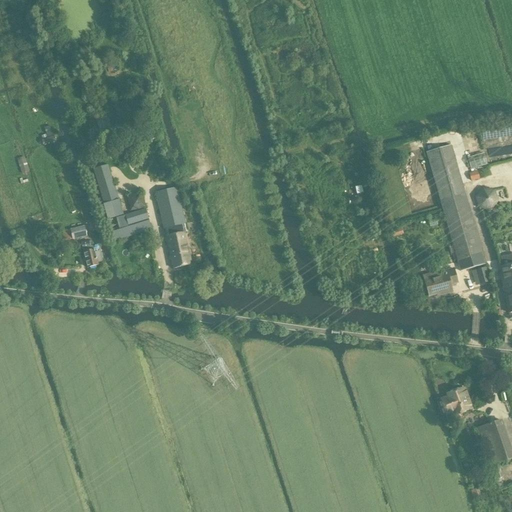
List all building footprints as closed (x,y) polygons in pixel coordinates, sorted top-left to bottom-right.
[(96,120),(101,137),(113,133),(108,116),(96,120)] [(56,141),(54,137),(53,137),(48,139),(47,139),(43,141),(42,141),(43,145),(52,143),(55,141),(56,141)] [(484,265),(450,146),(426,153),(460,271),(484,265)] [(114,242),(151,230),(147,216),(146,210),(124,216),(119,200),(118,201),(108,165),(93,170),(103,206),(114,242)] [(186,233),(176,188),(155,193),(173,270),(191,266),(184,233),(186,233)] [(475,198),(479,208),(490,210),(497,202),(494,191),(483,189),(475,198)] [(130,212),(145,208),(142,193),(127,196),(130,212)] [(87,237),(85,231),(84,226),(70,230),(73,240),(87,237)] [(89,241),(81,243),(82,250),(83,250),(84,253),(83,254),(87,269),(98,266),(97,263),(101,262),(102,260),(100,253),(98,252),(95,253),(94,251),(94,250),(93,247),(91,247),(90,247),(89,241)] [(511,255),(500,257),(502,267),(499,268),(504,293),(511,291),(511,255)] [(485,268),(472,272),(474,282),(478,281),(479,284),(489,282),(485,268)] [(423,276),(424,278),(424,280),(428,297),(442,293),(443,295),(452,292),(450,285),(458,283),(454,269),(443,272),(444,275),(440,276),(439,272),(423,276)] [(447,395),(448,398),(440,401),(446,417),(454,414),(455,416),(472,410),(464,388),(447,395)] [(491,466),(511,459),(511,453),(501,421),(478,429),(491,466)]
